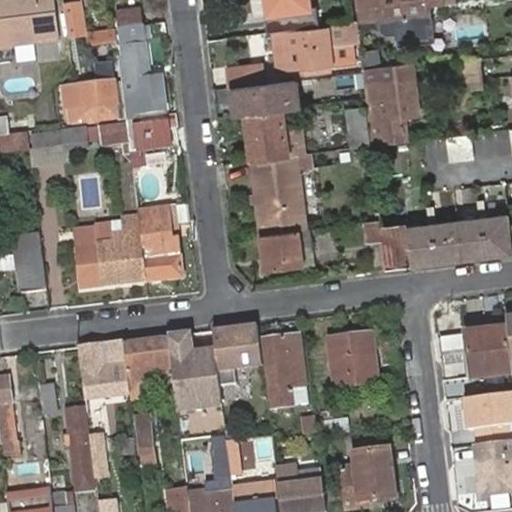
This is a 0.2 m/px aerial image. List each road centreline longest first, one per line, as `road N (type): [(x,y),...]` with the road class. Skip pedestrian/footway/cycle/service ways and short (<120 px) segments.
road 1 (residential): [(181,0),(220,312)]
road 2 (residential): [(412,288),(439,511)]
road 3 (residential): [(220,312),(0,338)]
road 4 (residential): [(412,288),(220,312)]
